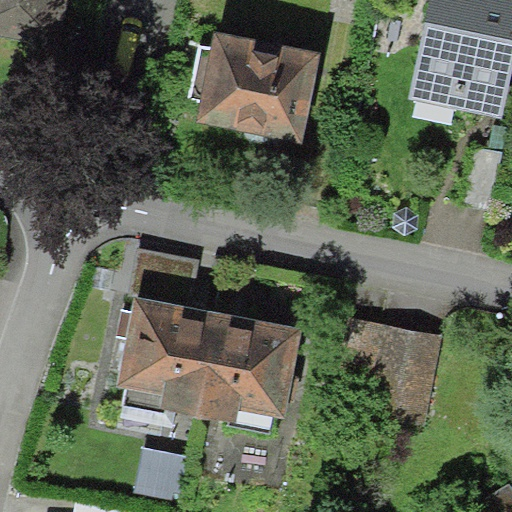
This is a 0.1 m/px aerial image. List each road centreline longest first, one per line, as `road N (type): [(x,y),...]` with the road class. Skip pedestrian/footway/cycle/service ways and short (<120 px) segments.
road 1 (residential): [(80,191),(511,276)]
road 2 (residential): [(80,191),(0,409)]
road 3 (residential): [(121,0),(80,191)]
